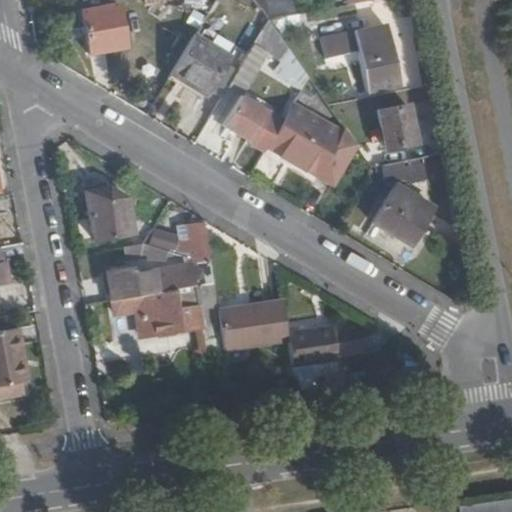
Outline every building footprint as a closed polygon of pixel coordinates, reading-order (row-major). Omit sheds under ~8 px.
[(262,15),(263,17),(283,13),(280,0),(253,0),(254,3),(259,3),(262,15)] [(123,49),(115,6),(80,13),(88,56),(123,49)] [(257,43),(267,42),(273,30),(265,20),(264,18),(248,44),(257,43)] [(389,26),(326,36),(327,51),(360,46),(368,89),(400,84),(389,26)] [(192,37),(181,56),(168,77),(186,88),(189,83),(206,92),(229,58),(218,52),(192,37)] [(218,133),(260,157),(278,127),(236,103),(218,133)] [(410,103),(378,110),(385,147),(416,141),(410,103)] [(343,133),(297,107),(274,147),(319,173),(319,172),(343,133)] [(343,133),(319,172),(333,181),(357,141),(343,133)] [(433,204),(394,181),(371,220),(410,243),(433,204)] [(112,183),(88,188),(98,239),(137,231),(131,197),(112,183)] [(217,290),(206,221),(186,223),(188,237),(178,238),(179,249),(195,246),(196,257),(197,261),(135,271),(139,301),(145,342),(223,332),(226,349),(289,339),(293,361),(338,354),(332,320),(287,326),(283,299),(219,309),(217,290)] [(0,284),(10,283),(7,261),(3,261),(0,244),(0,284)] [(196,257),(195,246),(179,249),(179,253),(196,257)] [(22,354),(18,327),(0,329),(0,394),(21,391),(15,355),(22,354)] [(338,354),(293,361),(296,386),(315,383),(314,370),(340,367),(338,354)] [(511,511),(511,498),(457,506),(457,511),(511,511)]
